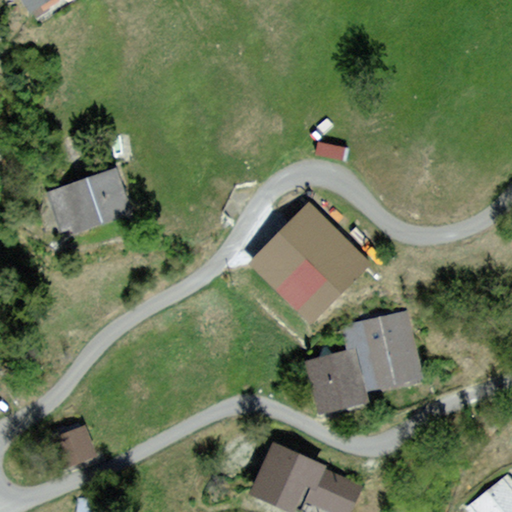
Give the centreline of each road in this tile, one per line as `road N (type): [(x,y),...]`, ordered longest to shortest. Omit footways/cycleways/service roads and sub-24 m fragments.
road 1 (residential): [(0,434),(51,401),(116,329),(217,264),(281,181),(338,178),(390,225),(421,236),(469,227),(511,195)]
road 2 (residential): [(511,379),(367,444),(336,440),(274,409),(237,405),(39,494),(16,493),(0,480)]
